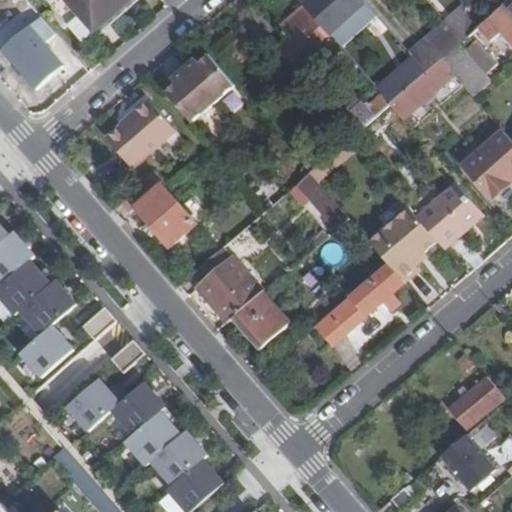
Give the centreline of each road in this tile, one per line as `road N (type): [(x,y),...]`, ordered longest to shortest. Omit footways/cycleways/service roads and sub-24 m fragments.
road 1 (residential): [(300,453),(30,144)]
road 2 (residential): [(511,267),(300,453)]
road 3 (residential): [(30,144),(202,0)]
